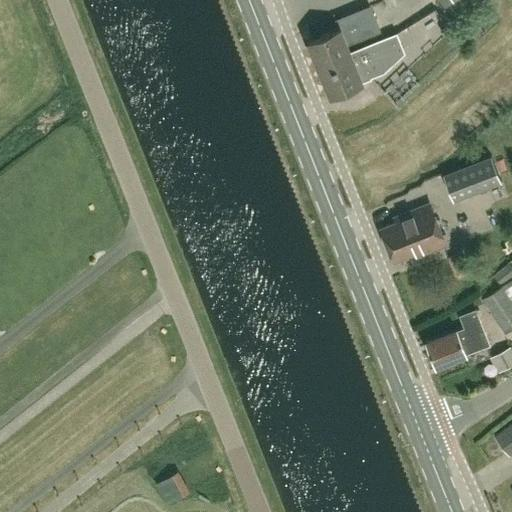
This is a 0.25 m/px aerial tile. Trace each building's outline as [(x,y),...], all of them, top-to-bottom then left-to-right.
[(453,0),(438,0),(452,20),(462,13),(453,1),(453,0)] [(356,67),(352,58),(344,39),(352,36),(353,40),(380,30),(369,5),(335,19),(339,28),(308,40),(324,80),(356,67)] [(356,67),(324,80),(330,95),(362,82),(361,80),(383,71),(382,69),(388,66),(403,52),(396,33),(357,49),(360,55),(352,58),(356,67)] [(453,202),(470,195),(500,183),(490,156),(442,175),(453,202)] [(416,256),(445,244),(429,203),(394,216),(396,221),(381,227),(393,259),(414,251),(416,256)] [(505,331),(511,326),(511,279),(483,298),(505,331)] [(436,367),(492,347),(478,309),(460,316),(465,328),(426,342),(436,367)] [(511,348),(497,358),(508,374),(511,371),(511,348)] [(510,455),(511,453),(511,420),(494,435),(510,455)]
